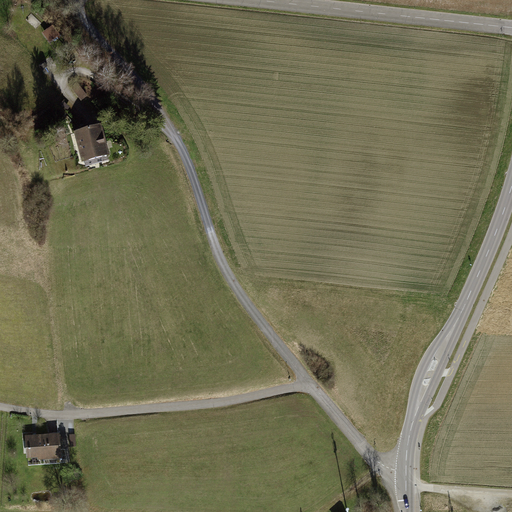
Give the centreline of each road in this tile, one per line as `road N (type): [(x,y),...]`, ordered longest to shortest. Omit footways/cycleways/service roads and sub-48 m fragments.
road 1 (track): [(70,0),(157,105),(190,163),(236,284),(310,386)]
road 2 (tertiary): [(511,186),(425,385),(406,471)]
road 3 (unclassified): [(511,28),(244,0)]
road 4 (unclassified): [(310,386),(384,467),(406,471)]
